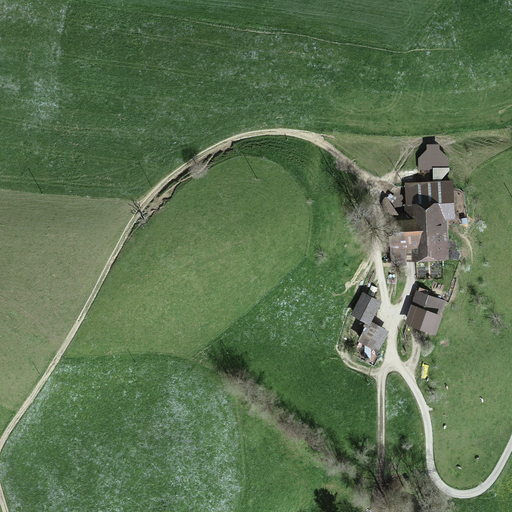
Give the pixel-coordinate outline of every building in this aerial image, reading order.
[(411,214),(394,214),(395,244),(392,244),(392,264),(402,264),(401,239),(413,238),(414,261),(448,259),(446,216),(457,216),(456,182),(409,184),(411,214)] [(442,314),(447,299),(421,291),(416,306),(442,314)] [(365,294),(354,313),(369,321),(379,302),(365,294)] [(437,332),(442,314),(416,306),(411,323),(437,332)] [(383,330),(369,323),(360,339),(374,347),(383,330)]
